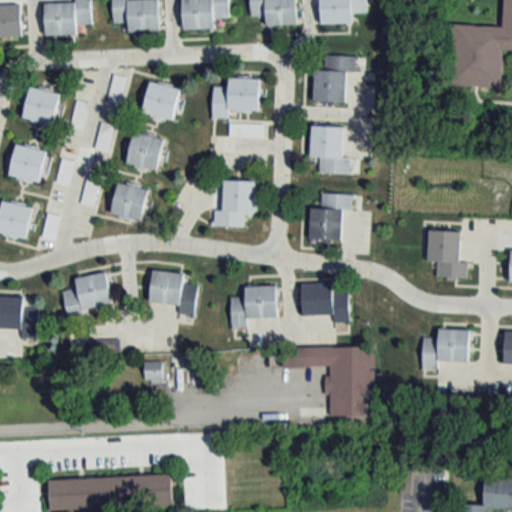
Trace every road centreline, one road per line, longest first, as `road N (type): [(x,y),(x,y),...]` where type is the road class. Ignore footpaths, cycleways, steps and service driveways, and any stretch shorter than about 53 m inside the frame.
road 1 (residential): [(0,267),(159,242),(356,266),(428,300),(511,304)]
road 2 (residential): [(0,93),(13,69),(28,62),(244,51),(277,57),(284,72),(278,256)]
